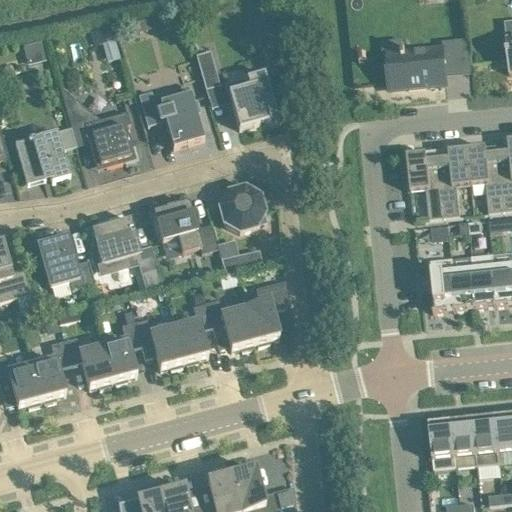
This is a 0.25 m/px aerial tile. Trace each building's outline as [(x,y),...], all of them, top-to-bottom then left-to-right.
[(151,20),(136,25),(139,35),(154,30),(151,20)] [(41,43),(22,48),(27,67),(46,62),(41,43)] [(434,90),(434,89),(431,89),(431,83),(434,82),(446,81),(445,63),(463,62),(461,43),(442,45),(443,51),(405,55),(405,52),(402,52),(402,56),(387,58),(388,65),(387,65),(388,75),(390,87),(398,86),(407,85),(408,93),(434,90)] [(207,93),(220,89),(210,55),(196,59),(208,103),(210,102),(207,93)] [(239,134),(270,125),(269,119),(276,117),(264,77),(247,82),(249,90),(228,96),(239,134)] [(197,118),(200,117),(196,105),(193,105),(189,90),(153,100),(151,96),(139,100),(148,131),(165,126),(173,152),(204,144),(197,118)] [(101,124),(59,91),(70,128),(83,124),(98,174),(136,163),(127,130),(130,129),(127,116),(101,124)] [(15,148),(22,169),(38,165),(44,186),(45,185),(44,181),(50,180),(52,187),(70,182),(62,155),(76,151),(71,132),(35,142),(35,144),(34,144),(33,143),(15,148)] [(511,145),(509,145),(509,149),(498,151),(505,217),(511,216),(511,145)] [(490,219),(505,217),(498,151),(468,154),(472,190),(486,189),(490,219)] [(468,154),(449,156),(450,157),(439,159),(445,223),(461,221),(458,192),(472,190),(468,154)] [(408,160),(411,196),(427,195),(430,225),(445,223),(439,159),(427,160),(427,158),(408,160)] [(227,195),(219,211),(224,228),(239,237),(257,232),(258,230),(267,227),(264,219),(266,216),(261,199),(245,190),(227,195)] [(188,206),(154,216),(162,247),(178,243),(182,258),(200,253),(202,258),(218,254),(211,229),(196,233),(188,206)] [(104,275),(143,264),(131,223),(92,234),(104,275)] [(489,225),(491,237),(503,235),(502,223),(489,225)] [(482,237),(481,226),(470,227),(471,238),(482,237)] [(417,233),(419,250),(452,246),(450,229),(417,233)] [(50,291),(70,286),(72,295),(96,288),(88,264),(86,264),(87,265),(76,268),(68,242),(69,242),(69,240),(55,245),(54,242),(32,245),(32,246),(37,246),(50,291)] [(0,307),(16,302),(23,326),(38,321),(25,273),(10,277),(2,248),(0,248),(0,307)] [(226,279),(236,277),(263,270),(259,255),(222,264),(226,279)] [(472,261),(473,273),(474,273),(478,313),(489,312),(489,311),(495,310),(495,311),(498,311),(494,271),(495,271),(494,259),(472,261)] [(472,261),(453,263),(455,275),(454,275),(458,315),(469,314),(469,313),(475,312),(475,313),(478,313),(474,273),(473,273),(472,261)] [(453,263),(431,266),(432,269),(419,270),(421,284),(433,282),(437,316),(434,316),(434,318),(449,316),(448,315),(454,314),(454,315),(458,315),(454,275),(455,275),(453,263)] [(511,269),(495,271),(494,271),(498,311),(509,310),(509,309),(511,308),(511,269)] [(257,293),(258,299),(243,303),(245,312),(255,349),(256,349),(257,351),(270,348),(270,345),(279,343),(272,316),(288,312),(285,285),(257,293)] [(203,297),(193,300),(196,311),(206,308),(203,297)] [(222,318),(218,305),(206,308),(212,332),(224,329),(231,356),(240,353),(241,356),(254,352),(253,350),(255,349),(245,312),(222,318)] [(196,311),(193,311),(197,325),(174,331),(184,368),(185,368),(186,370),(199,367),(199,364),(208,362),(201,335),(212,332),(206,308),(196,311)] [(174,331),(151,337),(147,324),(135,327),(141,351),(153,348),(160,375),(169,372),(170,375),(183,371),(183,369),(184,368),(174,331)] [(135,327),(122,330),(126,344),(103,350),(113,387),(114,387),(115,389),(128,386),(128,383),(137,381),(130,354),(141,351),(135,327)] [(103,350),(80,356),(76,343),(64,346),(70,370),(82,367),(89,394),(98,391),(99,394),(112,390),(112,388),(113,387),(103,350)] [(64,346),(51,349),(55,363),(32,369),(42,406),(43,406),(44,409),(57,405),(56,402),(66,400),(59,373),(70,370),(64,346)] [(32,369),(9,375),(5,362),(0,363),(0,388),(11,386),(18,413),(27,410),(28,413),(41,409),(40,407),(42,406),(32,369)] [(499,457),(511,455),(511,420),(495,422),(499,457)] [(493,422),(473,424),(473,425),(477,459),(478,471),(500,469),(499,457),(495,422),(493,422)] [(477,459),(473,425),(473,424),(472,424),(452,427),(455,462),(456,462),(458,473),(478,471),(477,459)] [(456,462),(455,462),(452,427),(452,426),(450,426),(450,427),(430,429),(432,453),(429,453),(430,464),(433,464),(435,476),(456,474),(458,474),(458,473),(456,462)] [(245,473),(232,477),(233,479),(231,480),(240,511),(296,511),(294,492),(275,496),(263,500),(255,473),(246,476),(245,473)] [(216,481),(217,484),(207,486),(214,511),(240,511),(231,480),(230,480),(229,477),(216,481)] [(174,492),(161,496),(162,498),(160,499),(163,511),(189,511),(184,492),(175,495),(174,492)] [(146,503),(136,505),(137,506),(119,511),(163,511),(160,499),(159,499),(158,497),(145,500),(146,503)] [(511,508),(511,497),(503,499),(504,509),(511,508)] [(490,511),(504,509),(503,499),(489,500),(490,511)]
